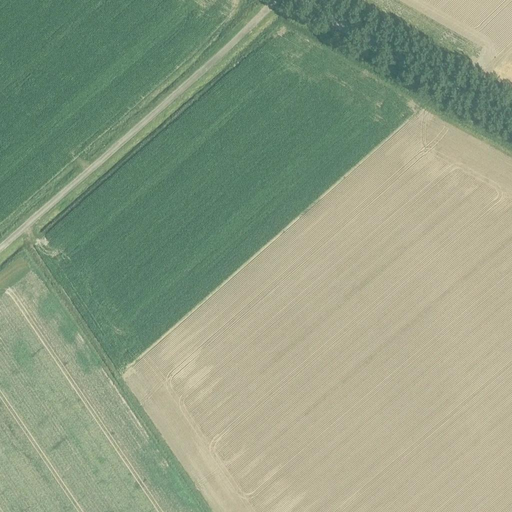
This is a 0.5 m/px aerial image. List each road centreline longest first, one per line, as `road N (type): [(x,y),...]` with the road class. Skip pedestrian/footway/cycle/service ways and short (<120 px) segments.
road 1 (track): [(275,0),(0,249)]
road 2 (tertiary): [(511,122),(296,0)]
